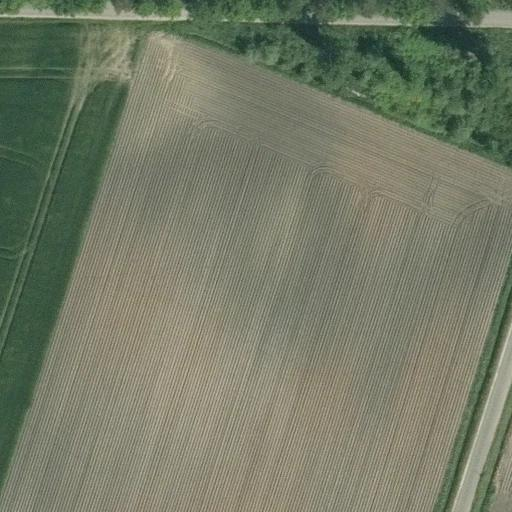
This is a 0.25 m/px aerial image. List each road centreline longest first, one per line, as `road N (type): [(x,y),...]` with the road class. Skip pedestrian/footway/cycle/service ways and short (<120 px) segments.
road 1 (unclassified): [(0,6),(511,18)]
road 2 (unclassified): [(462,511),(511,351)]
